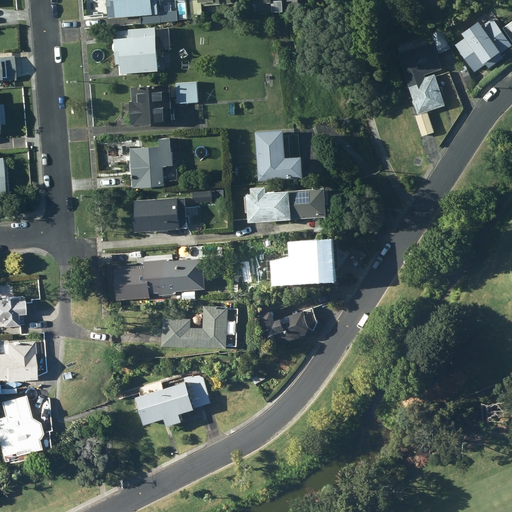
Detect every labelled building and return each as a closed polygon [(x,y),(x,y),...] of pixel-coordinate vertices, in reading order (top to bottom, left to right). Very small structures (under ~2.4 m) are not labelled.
[(111,0),(113,17),(141,14),(141,22),(178,20),(177,10),(159,11),(157,0),(111,0)] [(511,45),(511,43),(494,18),(484,25),(480,20),(464,32),(467,36),(456,43),(476,72),(487,64),(490,68),(505,57),(501,53),(511,45)] [(159,69),(155,26),(115,29),(117,64),(121,64),(122,72),(159,69)] [(440,52),(451,47),(443,29),(432,34),(440,52)] [(399,52),(408,82),(426,77),(425,74),(441,69),(434,41),(399,52)] [(0,80),(12,80),(11,69),(11,60),(0,60),(0,80)] [(436,74),(426,77),(408,82),(419,113),(446,105),(436,74)] [(199,101),(197,81),(176,83),(178,103),(199,101)] [(172,122),(170,83),(132,86),(133,101),(131,101),(132,124),(172,122)] [(427,113),(415,117),(422,137),(434,133),(427,113)] [(284,130),(255,132),(259,180),(303,177),(302,157),(286,158),(284,130)] [(159,146),(131,148),(133,186),(165,184),(164,166),(174,165),(173,151),(170,151),(169,137),(159,137),(159,146)] [(249,222),(289,219),(287,190),(268,192),(267,186),(252,187),(252,192),(247,193),(249,222)] [(326,187),(287,190),(289,219),(328,216),(326,187)] [(192,191),(192,202),(212,202),(211,191),(192,191)] [(188,227),(186,197),(133,202),(136,231),(188,227)] [(332,281),(350,254),(338,247),(338,242),(332,242),(332,241),(293,243),(295,261),(277,262),(278,281),(300,279),(300,281),(308,280),(308,278),(326,277),(332,281)] [(173,261),(173,258),(143,261),(145,276),(132,277),(134,294),(159,292),(159,295),(178,294),(177,291),(182,290),(182,287),(203,286),(201,259),(173,261)] [(2,326),(17,325),(16,314),(22,313),(22,301),(15,301),(14,297),(0,297),(0,321),(1,322),(2,326)] [(228,309),(229,306),(204,305),(204,328),(191,328),(191,319),(163,318),(162,346),(228,348),(228,346),(238,346),(238,309),(228,309)] [(318,322),(313,308),(275,320),(272,311),(258,316),(262,326),(257,328),(262,342),(269,340),(271,345),(277,342),(279,347),(311,336),(318,322)] [(46,372),(42,333),(1,337),(2,355),(0,354),(0,379),(35,378),(46,372)] [(183,377),(184,383),(163,389),(160,380),(138,387),(139,391),(141,397),(135,398),(144,425),(162,420),(165,429),(182,423),(179,414),(193,409),(191,405),(202,401),(210,399),(201,371),(183,377)] [(4,416),(0,417),(0,446),(2,455),(13,452),(14,455),(39,448),(36,438),(38,438),(40,433),(38,423),(30,418),(24,396),(1,402),(4,416)]
